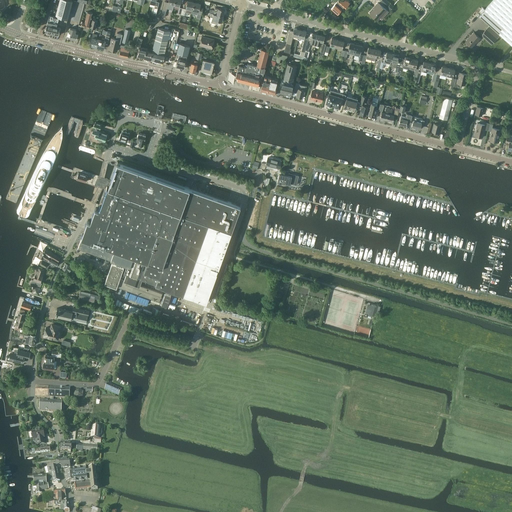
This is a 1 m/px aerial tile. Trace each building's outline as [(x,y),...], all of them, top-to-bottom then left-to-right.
[(49,15),(47,23),(45,32),(59,35),(61,27),(57,26),(59,18),(68,20),(73,0),(72,0),(59,0),(55,16),(49,15)] [(150,0),(149,4),(155,5),(153,12),(156,13),(158,8),(157,8),(159,2),(156,1),(156,0),(150,0)] [(172,9),(174,5),(174,0),(168,0),(168,2),(165,2),(163,10),(166,10),(167,8),(172,9)] [(338,0),(338,1),(331,9),(337,14),(341,9),(343,11),(345,8),(350,3),(346,0),(338,0)] [(511,0),(498,0),(482,19),(489,26),(486,29),(481,35),(491,44),(496,38),(497,39),(500,35),(511,46),(511,45),(511,0)] [(188,1),(186,8),(185,9),(183,8),(181,14),(184,15),(185,12),(191,13),(194,2),(188,1)] [(200,4),(194,2),(191,13),(197,15),(196,18),(200,19),(201,14),(203,7),(200,6),(200,4)] [(384,16),(388,12),(379,3),(376,6),(377,6),(371,13),(378,20),(382,15),(384,16)] [(203,7),(201,14),(202,10),(208,12),(210,6),(204,5),(203,7)] [(224,10),(218,8),(215,8),(214,11),(210,10),(210,13),(216,14),(223,16),(224,10)] [(89,27),(93,12),(87,11),(84,22),(82,22),(81,25),(89,27)] [(221,22),(223,16),(216,14),(210,13),(209,16),(212,16),(211,22),(218,24),(218,21),(221,22)] [(127,19),(125,28),(122,42),(128,43),(131,30),(132,30),(135,21),(127,19)] [(158,27),(152,52),(150,59),(163,62),(165,55),(164,54),(170,30),(158,27)] [(68,32),(67,36),(69,37),(69,38),(77,40),(78,34),(75,34),(77,29),(70,28),(69,30),(68,32)] [(294,28),(293,31),(289,30),(286,43),(284,50),(289,52),(291,44),(293,36),(298,37),(300,30),(294,28)] [(305,50),(310,32),(309,35),(307,34),(305,34),(306,31),(300,30),(298,37),(304,38),(300,55),(294,53),(293,57),(299,58),(303,59),(305,50)] [(112,37),(109,49),(116,51),(119,43),(120,43),(123,34),(117,32),(116,38),(112,37)] [(319,35),(310,32),(303,59),(307,60),(310,51),(308,51),(309,47),(311,48),(311,46),(315,48),(319,35)] [(477,42),(480,38),(474,32),(466,41),(472,46),(476,41),(477,42)] [(97,47),(99,39),(96,38),(97,34),(93,33),(92,37),(90,45),(97,47)] [(319,35),(315,48),(316,48),(316,45),(318,45),(319,42),(323,43),(325,36),(319,35)] [(212,48),(214,40),(202,36),(200,45),(212,48)] [(101,39),(99,39),(97,47),(103,48),(105,40),(105,38),(102,37),(101,39)] [(148,48),(140,47),(143,38),(139,37),(136,49),(139,49),(138,55),(144,57),(146,50),(147,51),(148,48)] [(330,45),(336,47),(338,39),(332,38),(330,45)] [(344,41),(338,39),(336,47),(342,49),(344,41)] [(345,51),(343,56),(346,57),(347,53),(354,55),(354,52),(356,44),(350,42),(348,51),(345,50),(345,51)] [(190,46),(180,43),(179,43),(177,52),(179,53),(178,58),(176,66),(184,68),(186,60),(187,55),(190,46)] [(354,52),(354,55),(360,56),(360,54),(362,45),(356,44),(354,52)] [(121,47),(119,56),(127,58),(129,49),(124,48),(125,46),(120,45),(120,47),(121,47)] [(369,47),(367,55),(366,56),(363,55),(361,63),(364,64),(366,58),(367,58),(366,59),(372,60),(375,49),(369,47)] [(265,68),(264,67),(266,62),(267,56),(269,51),(261,49),(260,54),(258,60),(257,65),(254,65),(248,63),(246,68),(239,65),(237,72),(235,77),(238,78),(237,80),(258,86),(260,78),(262,79),(264,72),(265,68)] [(381,50),(375,49),(372,60),(374,60),(375,60),(376,57),(379,58),(381,50)] [(387,52),(386,56),(383,55),(382,60),(380,68),(381,68),(383,68),(384,64),(385,65),(386,63),(390,64),(393,53),(387,52)] [(287,55),(283,54),(278,53),(276,62),(279,63),(280,59),(286,61),(287,55)] [(399,55),(393,53),(390,64),(390,66),(396,68),(395,71),(397,72),(396,75),(397,75),(402,58),(399,58),(399,55)] [(405,56),(405,59),(402,58),(397,75),(400,76),(400,73),(401,73),(403,68),(409,69),(412,58),(405,56)] [(418,60),(412,58),(409,69),(415,70),(413,76),(417,77),(418,69),(415,68),(416,67),(418,60)] [(200,71),(211,74),(214,63),(203,60),(200,71)] [(428,70),(430,63),(424,61),(422,70),(418,69),(417,77),(414,88),(416,89),(418,82),(418,83),(420,78),(421,71),(428,73),(428,72),(428,70)] [(293,82),(297,65),(288,63),(283,79),(285,80),(284,83),(282,83),(280,91),(290,94),(292,85),(291,85),(292,81),(293,82)] [(430,63),(428,70),(428,72),(430,73),(431,71),(434,72),(436,64),(430,63)] [(440,73),(447,75),(448,67),(442,66),(440,73)] [(455,69),(448,67),(447,75),(453,77),(455,69)] [(228,80),(234,81),(236,73),(229,71),(228,80)] [(458,79),(456,78),(454,86),(457,87),(458,83),(464,85),(467,75),(460,73),(458,79)] [(263,83),(261,91),(260,92),(267,94),(271,78),(265,76),(264,80),(263,84),(263,83)] [(271,78),(267,94),(274,95),(276,87),(277,83),(277,81),(271,79),(271,78)] [(300,83),(296,82),(293,92),(297,93),(296,96),(297,98),(300,98),(301,98),(302,98),(303,94),(304,95),(306,86),(300,84),(300,83)] [(333,104),(337,92),(330,90),(331,86),(328,85),(327,90),(330,91),(327,102),(328,103),(328,104),(332,105),(332,104),(333,104)] [(323,93),(312,91),(310,99),(321,102),(323,93)] [(339,107),(342,99),(345,100),(346,94),(337,92),(333,104),(336,105),(336,106),(339,107)] [(421,94),(419,102),(425,104),(427,96),(421,94)] [(361,108),(360,110),(359,114),(365,116),(367,107),(365,107),(367,103),(365,102),(367,96),(362,95),(360,103),(362,104),(362,106),(361,108)] [(352,97),(347,96),(344,109),(348,110),(349,105),(350,105),(351,100),(352,97)] [(349,105),(348,110),(354,112),(358,99),(352,97),(351,100),(350,105),(349,105)] [(439,118),(447,120),(453,99),(444,97),(439,118)] [(368,115),(373,117),(376,117),(378,110),(375,109),(377,101),(372,100),(368,115)] [(477,106),(475,113),(475,114),(482,116),(484,108),(477,106)] [(380,118),(386,120),(389,109),(386,108),(385,111),(385,113),(382,112),(380,118)] [(389,109),(386,120),(393,122),(394,115),(391,115),(391,113),(392,113),(392,110),(389,109)] [(409,114),(407,114),(406,117),(401,115),(399,123),(406,125),(407,122),(410,123),(412,115),(409,114)] [(425,121),(422,120),(423,119),(413,116),(412,120),(413,121),(412,127),(420,129),(421,124),(423,125),(425,121)] [(102,130),(101,131),(100,131),(102,123),(96,121),(93,127),(95,128),(93,132),(97,133),(95,138),(105,141),(107,133),(105,133),(105,132),(102,130)] [(490,122),(490,124),(490,123),(488,130),(491,131),(489,140),(497,142),(500,130),(492,128),(493,124),(493,123),(490,122)] [(438,133),(440,125),(434,123),(432,131),(438,133)] [(485,129),(488,130),(490,123),(486,123),(486,125),(477,123),(474,135),(482,137),(485,129)] [(121,133),(119,138),(127,141),(128,138),(129,136),(130,133),(123,131),(122,133),(121,133)] [(136,139),(136,140),(136,141),(137,142),(139,144),(139,145),(143,146),(145,140),(146,134),(139,133),(137,138),(136,139)] [(279,168),(281,160),(273,158),(274,156),(264,153),(261,163),(266,164),(279,168)] [(142,278),(184,293),(206,301),(232,231),(241,205),(118,161),(116,166),(111,181),(109,187),(107,187),(105,193),(101,205),(99,209),(96,207),(91,220),(88,219),(86,225),(85,228),(78,247),(117,261),(119,261),(125,263),(127,264),(124,272),(126,273),(124,279),(139,284),(142,278)] [(281,174),(279,180),(289,183),(296,185),(297,183),(299,176),(291,174),(288,173),(287,176),(281,174)] [(86,180),(90,182),(90,179),(87,178),(78,175),(76,181),(85,184),(86,180)] [(60,257),(45,249),(44,252),(42,250),(38,256),(43,258),(42,259),(41,258),(39,263),(40,263),(40,264),(45,267),(48,267),(50,264),(53,265),(54,264),(56,265),(58,261),(60,257)] [(119,264),(119,261),(117,261),(116,263),(112,262),(105,282),(117,287),(117,286),(143,295),(155,299),(160,301),(162,294),(162,293),(139,284),(124,279),(120,277),(124,266),(119,264)] [(62,268),(70,272),(73,265),(65,262),(62,268)] [(43,275),(45,269),(38,267),(33,279),(32,278),(30,283),(40,287),(42,282),(41,282),(43,275)] [(79,298),(78,299),(93,302),(94,303),(95,298),(99,299),(100,296),(95,294),(82,291),(81,295),(80,294),(79,298)] [(165,292),(163,301),(169,303),(171,294),(165,292)] [(380,306),(378,305),(372,303),(371,304),(368,303),(366,312),(369,313),(369,314),(375,315),(376,312),(379,313),(380,306)] [(73,311),(71,318),(86,321),(88,315),(89,310),(85,309),(74,307),(73,309),(73,311)] [(71,319),(71,318),(73,311),(57,308),(57,309),(55,315),(71,319)] [(24,310),(20,309),(14,328),(20,329),(21,327),(23,327),(26,318),(23,317),(24,314),(23,313),(24,310)] [(45,331),(46,332),(45,336),(57,339),(58,337),(59,337),(60,336),(60,335),(60,334),(59,333),(60,331),(59,331),(60,326),(51,324),(50,328),(47,327),(46,328),(45,329),(45,331)] [(34,345),(36,335),(31,335),(24,334),(23,338),(26,339),(25,343),(29,343),(29,344),(34,345)] [(11,360),(24,362),(24,356),(29,357),(30,351),(17,349),(17,354),(12,353),(11,360)] [(44,366),(53,367),(55,356),(46,355),(45,361),(44,361),(44,366)] [(106,386),(105,390),(119,396),(121,393),(122,390),(108,383),(106,386)] [(51,397),(54,397),(69,398),(69,394),(70,388),(37,386),(36,396),(51,397)] [(78,389),(74,391),(74,394),(74,396),(78,399),(83,396),(83,391),(78,389)] [(53,401),(54,397),(51,397),(51,400),(40,400),(40,410),(61,411),(62,401),(53,401)] [(99,437),(99,434),(102,435),(102,430),(100,429),(100,427),(100,424),(95,424),(95,426),(92,426),(91,437),(97,437),(96,438),(96,442),(101,442),(101,439),(99,439),(99,437)] [(43,437),(44,437),(43,429),(39,430),(38,429),(36,429),(35,431),(31,432),(33,440),(36,439),(38,445),(44,443),(43,437)] [(61,464),(61,468),(70,467),(70,463),(76,463),(76,459),(66,460),(66,458),(59,459),(59,464),(61,464)] [(46,474),(49,474),(51,473),(58,472),(57,467),(56,468),(56,465),(47,467),(45,468),(46,474)] [(65,472),(66,481),(74,481),(75,489),(75,490),(91,488),(91,490),(97,489),(95,468),(65,472)] [(53,482),(60,480),(58,472),(51,473),(53,482)] [(47,484),(46,477),(35,477),(35,484),(37,484),(37,493),(42,493),(42,490),(43,490),(44,490),(49,489),(48,484),(47,484)] [(69,509),(68,500),(63,500),(63,497),(65,497),(65,489),(54,490),(54,495),(56,495),(56,500),(54,500),(54,505),(64,505),(64,509),(64,511),(68,511),(69,509)]
